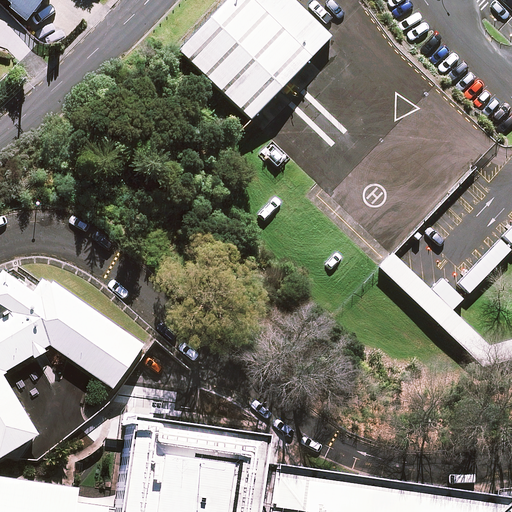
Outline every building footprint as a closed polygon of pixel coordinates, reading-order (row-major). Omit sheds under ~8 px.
[(47,0),(3,0),(30,21),(47,0)] [(329,35),(293,0),(223,0),(176,47),(247,117),(329,35)] [(511,355),(511,340),(489,346),(390,253),(385,260),(379,267),(479,364),(511,355)] [(1,319),(0,319),(0,450),(4,457),(48,435),(12,374),(57,346),(116,394),(148,346),(46,277),(1,319)] [(511,511),(511,497),(511,499),(257,462),(261,429),(130,409),(121,489),(0,474),(0,511),(511,511)]
